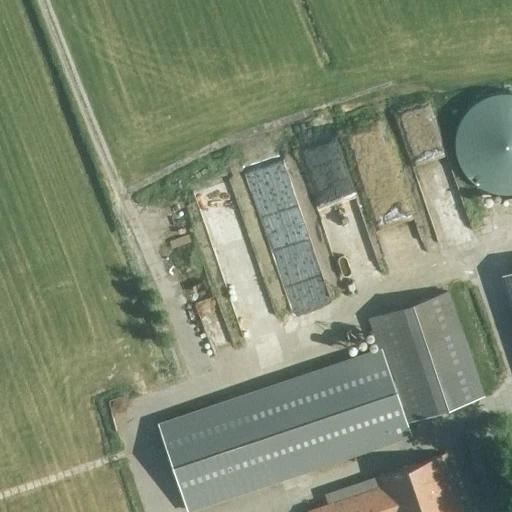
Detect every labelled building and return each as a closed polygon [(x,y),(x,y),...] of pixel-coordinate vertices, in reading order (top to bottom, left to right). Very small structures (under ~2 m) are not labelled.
[(455,129),(455,153),(467,175),(487,188),(511,191),(511,190),(511,91),(510,91),(486,94),(466,108),(455,129)] [(391,119),(396,138),(433,128),(428,109),(391,119)] [(244,180),(274,177),(273,168),(243,171),(244,180)] [(187,190),(201,226),(232,214),(219,178),(187,190)] [(217,246),(226,301),(263,295),(268,324),(292,320),(289,303),(310,300),(296,207),(257,213),(261,239),(217,246)] [(511,268),(501,272),(511,305),(511,268)] [(381,347),(244,394),(159,423),(188,509),(273,481),(412,433),(408,420),(482,394),(448,292),(371,318),(381,347)] [(180,319),(189,346),(224,335),(215,308),(180,319)] [(468,441),(484,511),(502,511),(506,511),(488,436),(468,441)] [(306,511),(466,511),(446,453),(379,476),(382,486),(306,511)]
